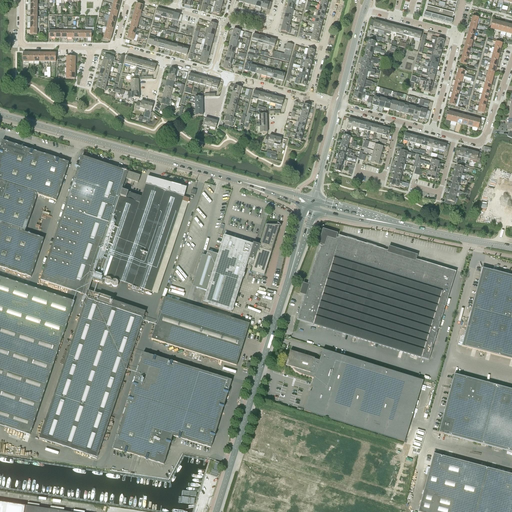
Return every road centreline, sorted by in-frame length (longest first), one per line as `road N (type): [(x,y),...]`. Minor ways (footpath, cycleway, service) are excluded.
road 1 (unknown): [(199,170),(106,453),(84,462),(0,440)]
road 2 (tertiary): [(216,511),(295,256)]
road 3 (secondary): [(242,182),(0,114)]
road 4 (unknown): [(0,269),(33,278),(74,155)]
